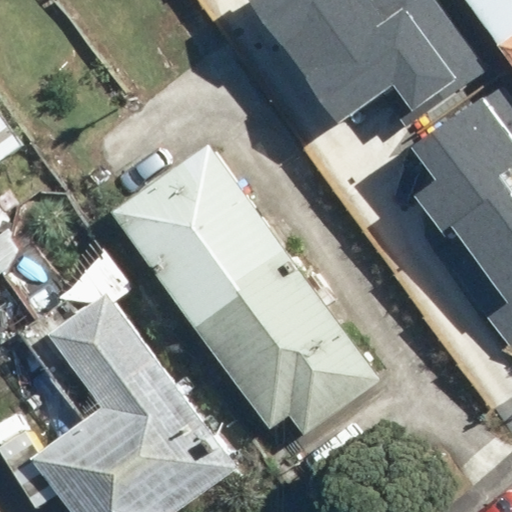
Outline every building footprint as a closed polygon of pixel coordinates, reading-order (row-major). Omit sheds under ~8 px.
[(251,0),(248,2),(326,118),(406,64),(425,92),(474,59),(434,0),(251,0)] [(511,0),(477,0),(511,50),(511,0)] [(511,139),(482,98),(423,140),(444,170),(418,188),(511,320),(511,139)] [(0,108),(0,169),(29,148),(0,108)] [(391,383),(217,147),(121,219),(281,436),(299,423),(313,441),(391,383)] [(177,511),(236,472),(117,300),(56,341),(106,414),(38,461),(73,511),(177,511)]
